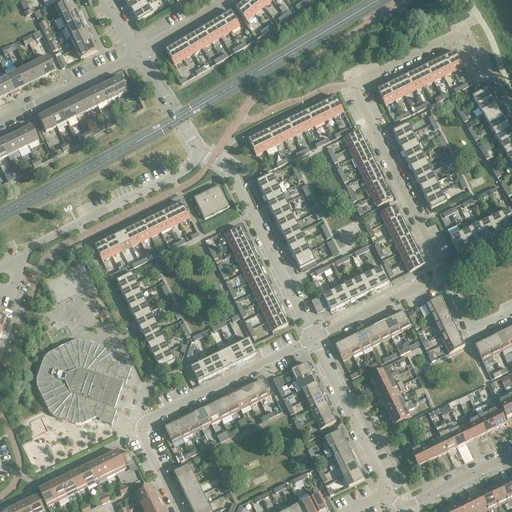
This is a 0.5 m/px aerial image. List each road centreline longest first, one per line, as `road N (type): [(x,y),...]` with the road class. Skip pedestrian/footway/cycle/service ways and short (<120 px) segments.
road 1 (residential): [(179,511),(140,434),(147,420),(315,340)]
road 2 (residential): [(315,340),(232,174),(198,152)]
road 3 (residential): [(511,115),(463,30),(348,84)]
road 4 (residential): [(443,277),(348,84)]
road 5 (residential): [(155,380),(79,222)]
road 6 (residential): [(389,493),(315,340)]
road 7 (residential): [(132,51),(0,117)]
road 8 (residential): [(315,340),(443,277)]
road 9 (residential): [(79,222),(177,175),(198,152)]
road 10 (residential): [(198,152),(132,51)]
